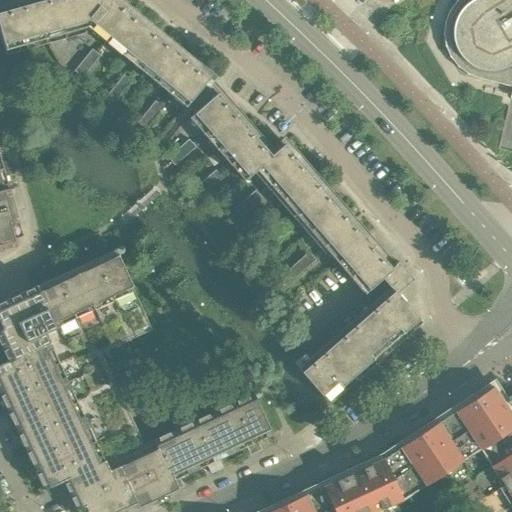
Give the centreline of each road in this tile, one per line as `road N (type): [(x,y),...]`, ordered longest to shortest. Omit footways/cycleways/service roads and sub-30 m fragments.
road 1 (residential): [(479,354),(436,303),(433,267),(293,106),(167,0)]
road 2 (tertiary): [(511,259),(367,98),(265,0)]
road 3 (residential): [(479,354),(368,427),(195,511)]
